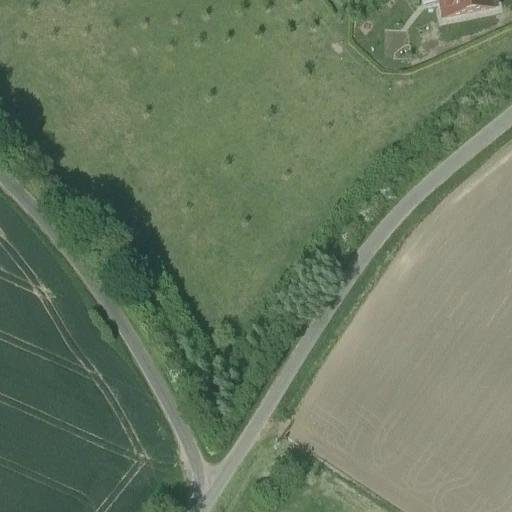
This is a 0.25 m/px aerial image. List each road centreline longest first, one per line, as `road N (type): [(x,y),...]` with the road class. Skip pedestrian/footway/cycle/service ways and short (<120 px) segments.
road 1 (unclassified): [(204,507),(375,240),(511,114)]
road 2 (unclassified): [(204,507),(188,447),(107,301),(0,175)]
